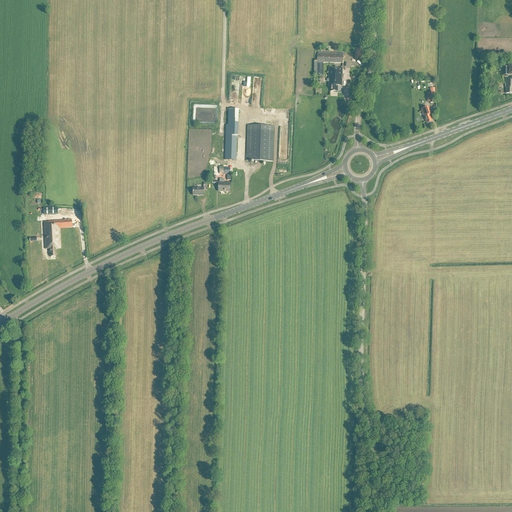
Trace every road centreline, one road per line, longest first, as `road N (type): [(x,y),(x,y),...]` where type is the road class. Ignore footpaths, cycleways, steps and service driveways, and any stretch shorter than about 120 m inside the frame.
road 1 (primary): [(0,324),(150,243),(307,184)]
road 2 (tertiary): [(384,511),(357,382),(362,180)]
road 3 (track): [(225,0),(223,104),(276,124)]
road 4 (tertiary): [(358,150),(374,0)]
